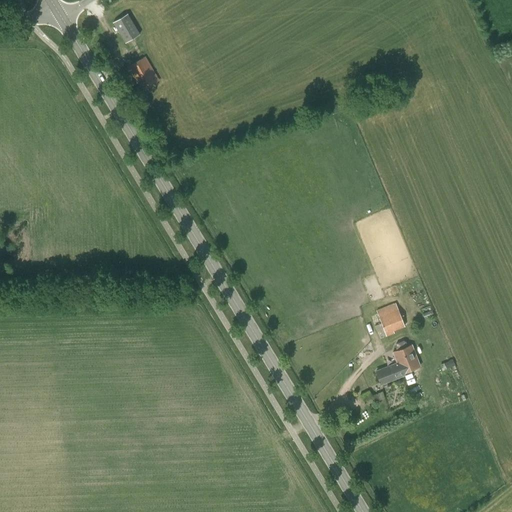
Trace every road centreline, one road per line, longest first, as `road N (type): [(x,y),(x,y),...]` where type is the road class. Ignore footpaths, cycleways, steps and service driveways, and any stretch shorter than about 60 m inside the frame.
road 1 (secondary): [(362,511),(54,12)]
road 2 (track): [(0,294),(203,287)]
